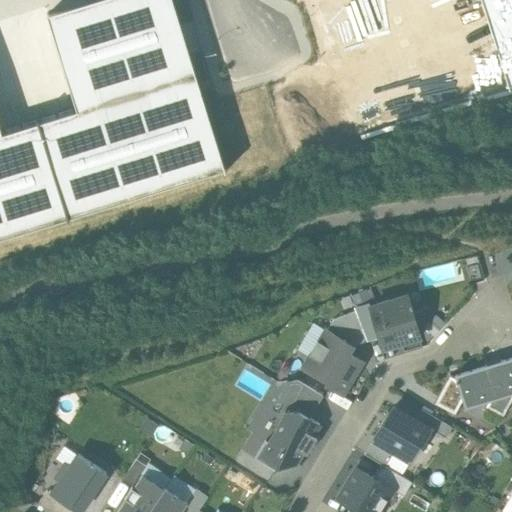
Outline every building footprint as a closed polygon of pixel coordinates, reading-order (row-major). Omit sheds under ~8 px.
[(0,232),(69,211),(70,214),(72,213),(71,211),(225,163),(225,166),(228,165),(176,0),(74,0),(49,8),(78,104),(41,115),(40,113),(38,113),(39,116),(4,127),(0,114),(0,232)] [(511,0),(312,0),(355,137),(511,88),(511,0)] [(407,294),(370,305),(384,348),(420,337),(407,294)] [(333,318),(327,330),(353,345),(367,340),(356,310),(333,318)] [(444,324),(436,316),(426,328),(434,335),(444,324)] [(326,329),(319,340),(318,340),(310,353),(311,354),(304,365),(328,380),(326,383),(343,393),(363,362),(348,353),(353,345),(327,330),(326,329)] [(511,357),(454,374),(456,379),(450,376),(435,403),(455,414),(462,400),(465,408),(489,401),(486,407),(503,417),(511,400),(511,357)] [(323,395),(292,377),(279,399),(287,404),(309,417),(323,395)] [(267,427),(256,445),(276,457),(279,453),(296,463),(303,452),(307,454),(317,437),(313,435),(320,424),(309,417),(287,404),(271,429),(267,427)] [(415,420),(393,407),(373,439),(410,461),(430,429),(415,420)] [(452,428),(421,409),(415,420),(430,429),(445,438),(452,428)] [(63,467),(54,481),(78,497),(82,500),(109,460),(80,441),(71,454),(67,451),(58,464),(63,467)] [(392,456),(371,443),(364,454),(381,464),(385,467),(392,456)] [(138,446),(125,466),(135,472),(148,452),(138,446)] [(142,511),(167,476),(145,461),(136,475),(134,474),(127,485),(128,486),(119,499),(137,511),(142,511)] [(385,467),(381,464),(372,478),(393,491),(403,497),(411,483),(385,467)] [(372,478),(356,468),(337,499),(359,511),(379,511),(393,491),(372,478)] [(142,511),(175,511),(182,503),(180,502),(189,489),(167,475),(167,476),(142,511)] [(198,476),(189,489),(180,502),(182,503),(192,510),(201,496),(209,483),(198,476)] [(69,509),(78,497),(54,481),(49,477),(40,490),(69,509)] [(190,511),(208,511),(213,505),(201,496),(192,510),(190,511)] [(18,511),(42,511),(26,501),(18,511)]
